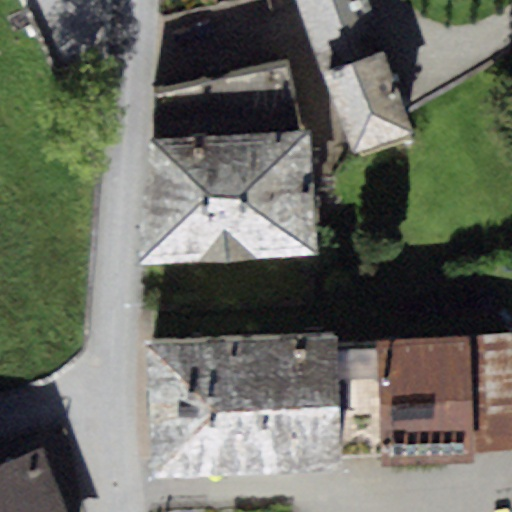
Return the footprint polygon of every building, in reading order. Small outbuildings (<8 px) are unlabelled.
[(417,137),(367,0),(298,0),(356,159),(417,137)] [(316,257),(308,132),(302,133),(289,67),(156,90),(151,142),(138,265),(316,257)] [(334,331),(242,336),(249,474),(341,470),(334,331)] [(511,351),(511,334),(468,336),(474,451),(511,449),(511,351)] [(249,474),(242,336),(148,340),(155,479),(249,474)] [(468,336),(378,341),(385,469),(475,464),(474,451),(468,336)] [(65,511),(41,451),(0,467),(0,511),(65,511)]
